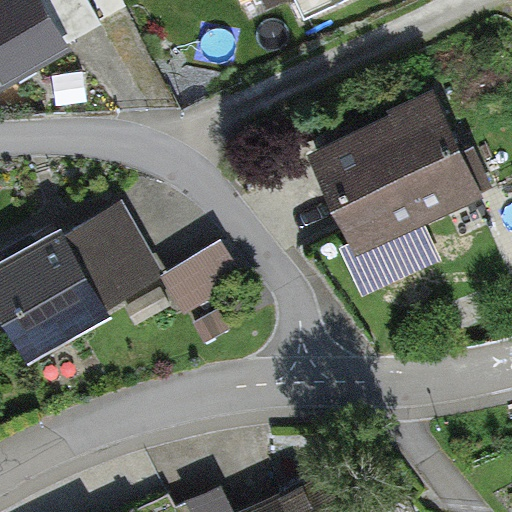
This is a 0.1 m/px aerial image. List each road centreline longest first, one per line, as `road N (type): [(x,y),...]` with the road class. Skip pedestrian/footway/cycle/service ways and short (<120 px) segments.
road 1 (residential): [(0,139),(127,140),(168,154),(210,187),(288,283),(302,322),(305,381)]
road 2 (residential): [(0,471),(142,409),(305,381)]
road 3 (residential): [(371,383),(475,511)]
road 4 (residential): [(371,383),(511,367)]
